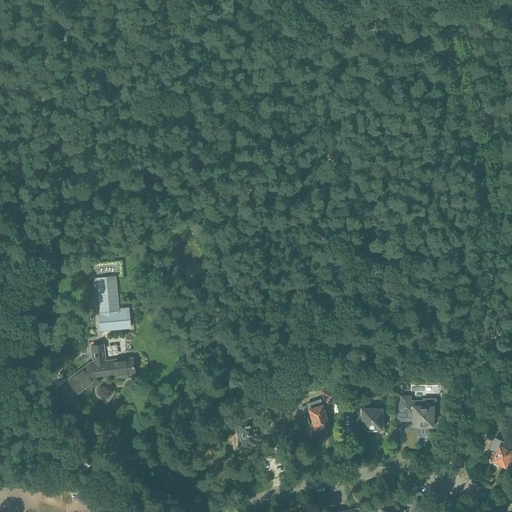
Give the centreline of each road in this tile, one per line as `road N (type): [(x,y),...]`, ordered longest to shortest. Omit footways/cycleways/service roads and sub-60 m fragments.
road 1 (unknown): [(511,231),(396,222),(286,181),(228,177),(157,134),(0,84)]
road 2 (track): [(461,0),(455,66),(482,173),(491,258),(478,330)]
road 3 (residential): [(240,511),(298,485),(414,471),(442,479)]
road 4 (track): [(442,479),(478,330)]
